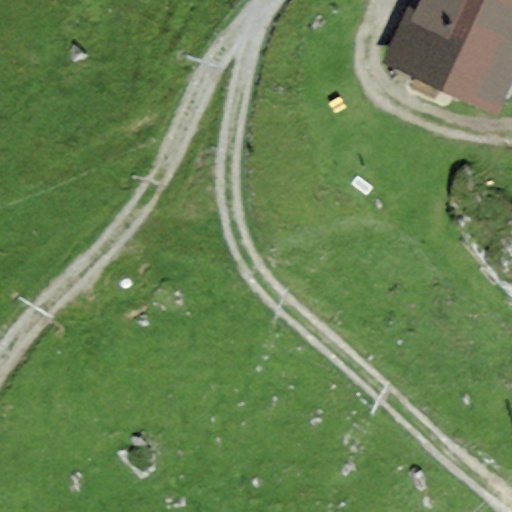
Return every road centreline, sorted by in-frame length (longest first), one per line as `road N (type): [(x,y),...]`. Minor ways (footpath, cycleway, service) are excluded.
road 1 (track): [(265,0),(232,119),(228,195),(240,245),(264,285),(511,502)]
road 2 (track): [(260,5),(219,55),(144,202),(0,363)]
